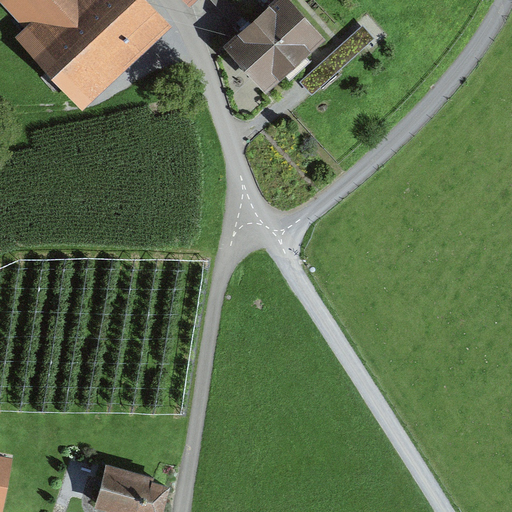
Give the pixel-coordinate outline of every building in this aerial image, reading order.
[(8,0),(25,17),(12,29),(81,103),(167,23),(145,0),(8,0)] [(324,44),(284,0),(279,0),(224,51),(266,97),(324,44)] [(362,26),(300,82),(313,95),(375,40),(362,26)] [(131,412),(178,412),(176,306),(187,306),(187,262),(131,263),(131,277),(147,277),(147,295),(153,295),(153,316),(130,316),(131,412)] [(0,505),(1,505),(12,452),(0,449),(0,505)] [(162,511),(170,485),(107,468),(96,508),(112,511),(162,511)]
